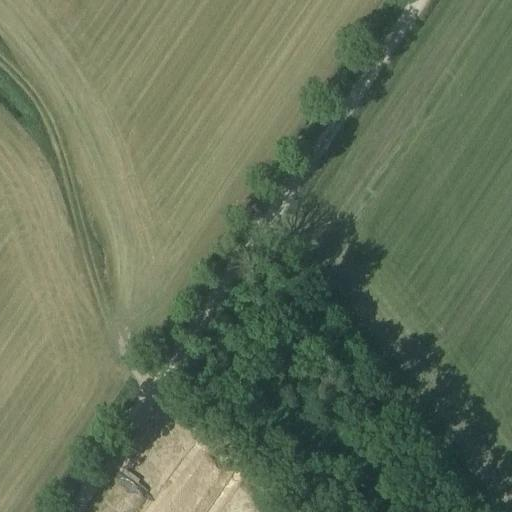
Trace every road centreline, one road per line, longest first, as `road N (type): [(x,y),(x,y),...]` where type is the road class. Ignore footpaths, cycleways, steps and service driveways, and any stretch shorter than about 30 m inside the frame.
road 1 (track): [(77,511),(414,0)]
road 2 (track): [(0,67),(52,148),(151,395)]
